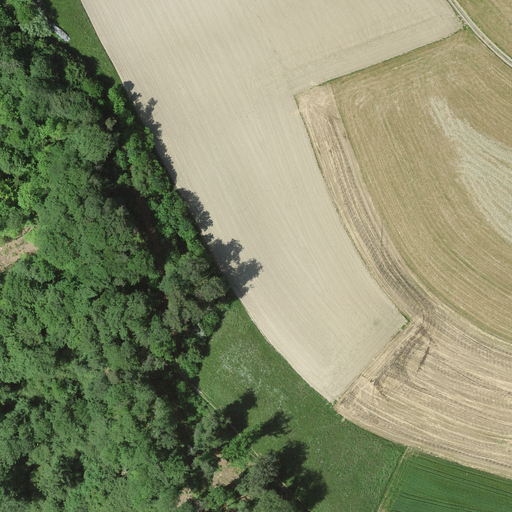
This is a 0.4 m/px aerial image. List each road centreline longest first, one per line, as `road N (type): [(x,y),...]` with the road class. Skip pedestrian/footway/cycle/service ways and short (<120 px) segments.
road 1 (track): [(0,0),(80,61),(106,94),(158,251),(187,381),(314,511)]
road 2 (track): [(177,359),(172,383),(212,511)]
